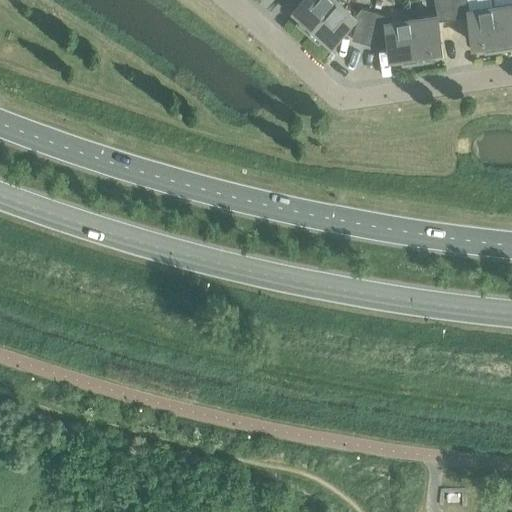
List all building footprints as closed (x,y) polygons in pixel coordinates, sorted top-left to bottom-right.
[(302,0),(289,15),(308,32),(337,0),(302,0)] [(351,40),(364,44),(374,10),(363,8),(356,16),(338,0),(337,0),(308,32),(328,50),(352,22),(356,26),(351,40)] [(434,0),(437,16),(412,20),(418,61),(443,57),(438,21),(454,19),(450,0),(434,0)] [(467,0),(450,0),(454,19),(469,17),(475,53),(500,49),(494,7),(470,11),(467,0)] [(511,4),(494,7),(500,49),(511,47),(511,4)] [(374,10),(364,44),(377,47),(382,29),(387,29),(392,65),(418,61),(412,20),(389,23),(387,13),(374,10)]
